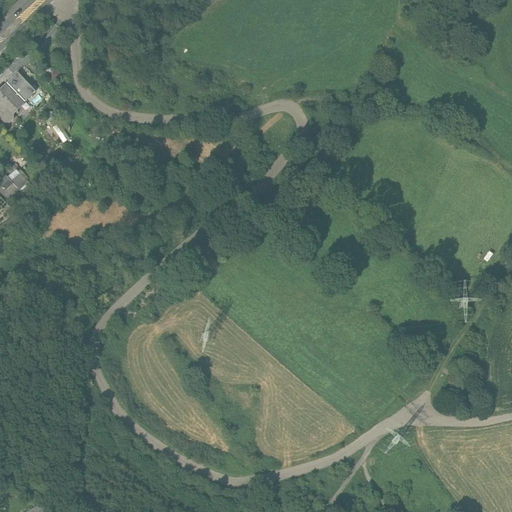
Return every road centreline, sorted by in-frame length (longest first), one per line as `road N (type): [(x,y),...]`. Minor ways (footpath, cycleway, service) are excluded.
road 1 (unclassified): [(67,0),(78,84),(107,112),(217,123),(277,105),(297,112),(302,123),(279,168),(238,208),(127,287),(108,310),(91,352),(118,416),(194,470),(243,484),(322,465),(418,415)]
road 2 (track): [(288,106),(450,127),(511,175)]
road 3 (track): [(418,415),(511,257)]
